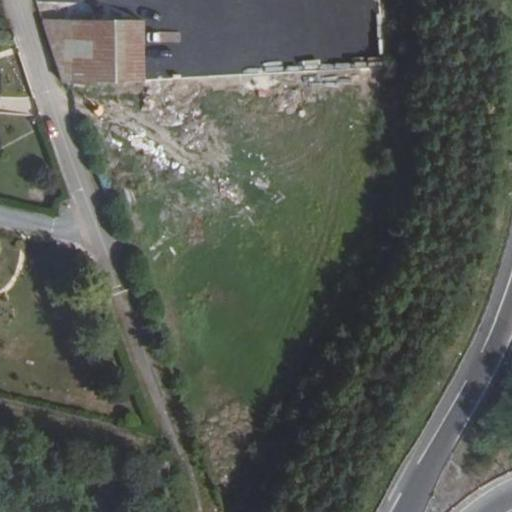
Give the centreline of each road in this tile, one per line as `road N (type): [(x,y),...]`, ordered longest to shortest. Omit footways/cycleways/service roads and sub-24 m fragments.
road 1 (residential): [(192,511),(21,0)]
road 2 (motorway): [(511,306),(408,511)]
